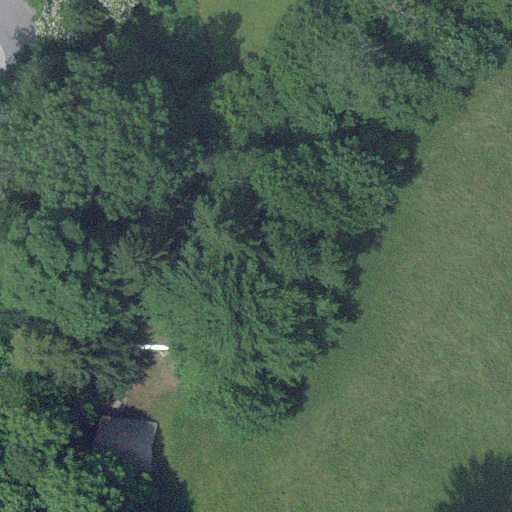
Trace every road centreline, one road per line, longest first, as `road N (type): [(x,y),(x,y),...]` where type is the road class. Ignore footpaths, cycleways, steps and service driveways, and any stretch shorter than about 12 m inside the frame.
road 1 (track): [(446,0),(272,175),(214,211),(110,247),(0,314)]
road 2 (residential): [(0,119),(23,95),(30,72),(28,49),(0,13)]
